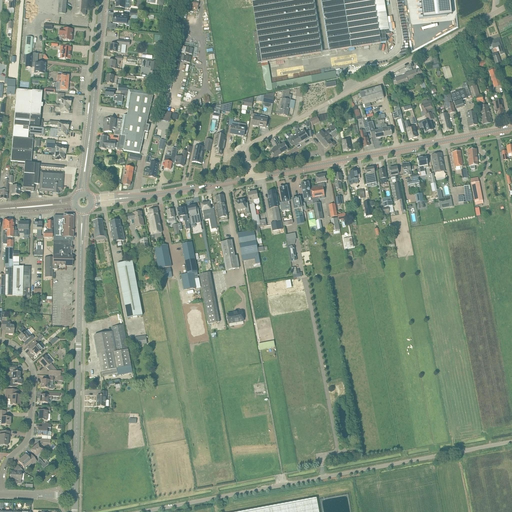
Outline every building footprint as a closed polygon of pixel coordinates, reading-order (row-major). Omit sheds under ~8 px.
[(5,0),(5,1),(9,1),(8,8),(14,9),(14,0),(5,0)] [(65,14),(67,1),(61,0),(59,0),(58,13),(65,14)] [(86,0),(76,0),(76,15),(85,16),(86,0)] [(116,0),(116,7),(125,8),(125,0),(116,0)] [(252,0),(253,6),(257,32),(253,32),(258,63),(262,62),(268,61),(270,61),(278,60),(286,58),(322,53),(313,0),(252,0)] [(389,34),(384,0),(321,0),(329,51),(386,42),(385,35),(389,34)] [(118,24),(126,24),(126,25),(126,26),(129,27),(130,26),(130,21),(130,20),(127,20),(127,16),(119,15),(114,14),(113,23),(118,24)] [(63,29),(60,29),(60,36),(63,36),(62,40),(72,41),(73,30),(63,29)] [(155,35),(154,43),(163,44),(164,36),(155,35)] [(499,39),(494,41),(491,42),(493,49),(498,47),(501,55),(504,54),(499,39)] [(113,52),(117,52),(117,53),(121,53),(122,45),(126,45),(126,41),(123,41),(118,40),(117,44),(118,44),(117,45),(111,44),(110,52),(113,52)] [(71,48),(66,47),(62,47),(61,47),(60,53),(61,53),(61,58),(70,59),(71,48)] [(501,64),(498,55),(492,57),(495,66),(501,64)] [(32,67),(32,63),(33,56),(26,56),(25,68),(32,68),(32,67)] [(127,57),(123,57),(121,57),(116,56),(116,60),(116,61),(109,61),(108,68),(111,68),(117,69),(117,64),(120,65),(120,61),(127,62),(127,57)] [(45,64),(37,63),(35,63),(34,73),(45,74),(45,64)] [(449,66),(441,68),(445,79),(452,77),(449,66)] [(423,77),(422,73),(420,68),(405,73),(406,75),(395,78),(397,83),(398,87),(409,83),(408,82),(423,77)] [(494,87),(501,84),(496,69),(489,72),(494,87)] [(58,72),(57,82),(68,83),(69,76),(61,75),(61,72),(58,72)] [(118,76),(112,76),(107,75),(107,83),(116,84),(116,80),(117,80),(118,76)] [(14,95),(15,93),(15,88),(14,88),(14,85),(15,85),(15,80),(8,79),(8,81),(7,87),(6,94),(14,95)] [(67,91),(68,83),(57,82),(56,82),(56,90),(59,90),(67,91)] [(475,103),(477,103),(479,114),(481,114),(483,124),(491,123),(490,118),(488,105),(485,106),(485,101),(483,101),(482,94),(479,95),(476,85),(475,86),(474,82),(468,84),(472,99),(474,98),(475,103)] [(455,90),(450,92),(451,94),(455,107),(456,109),(464,106),(463,105),(462,101),(467,99),(467,97),(471,96),(466,83),(462,84),(464,89),(456,92),(455,90)] [(360,93),(363,105),(363,108),(365,107),(365,108),(371,106),(370,103),(384,99),(380,87),(360,93)] [(15,108),(15,114),(30,115),(40,116),(41,108),(42,108),(43,104),(41,104),(42,92),(17,89),(16,97),(15,108)] [(106,90),(105,97),(114,98),(113,102),(122,103),(123,98),(123,96),(127,97),(128,90),(118,89),(118,91),(106,90)] [(119,135),(126,136),(125,142),(124,150),(124,151),(125,151),(126,151),(140,154),(141,148),(142,144),(143,139),(145,132),(148,132),(149,125),(146,125),(154,92),(149,92),(128,89),(127,103),(126,108),(129,108),(127,116),(123,115),(122,120),(119,135)] [(290,94),(290,90),(288,90),(283,91),(282,98),(280,110),(279,115),(288,116),(289,107),(291,108),(294,109),(294,104),(295,101),(291,101),(292,95),(290,94)] [(60,105),(69,106),(70,106),(71,100),(64,100),(64,94),(58,93),(57,99),(60,100),(60,105)] [(265,95),(264,102),(272,104),(274,93),(265,95)] [(447,95),(449,102),(449,103),(447,104),(447,105),(446,105),(449,114),(455,112),(449,94),(447,95)] [(243,100),(242,106),(252,108),(254,98),(243,100)] [(397,99),(395,100),(397,109),(394,109),(394,110),(395,112),(393,113),(392,113),(394,119),(398,118),(398,120),(397,120),(402,133),(404,132),(405,131),(404,127),(401,112),(397,99)] [(502,105),(503,105),(502,101),(493,102),(495,110),(495,114),(497,114),(498,121),(505,120),(502,105)] [(423,112),(426,120),(418,122),(420,128),(424,127),(425,132),(433,130),(430,121),(434,119),(432,113),(435,112),(433,108),(434,108),(432,102),(420,105),(423,112)] [(477,125),(474,104),(473,104),(468,105),(469,112),(467,113),(469,127),(477,125)] [(215,107),(213,116),(219,117),(220,111),(222,105),(215,107)] [(259,127),(261,115),(253,114),(253,109),(252,109),(251,112),(250,117),(253,117),(252,126),(259,127)] [(158,120),(170,122),(172,113),(160,110),(158,120)] [(451,130),(450,125),(447,113),(437,116),(439,122),(441,121),(443,132),(451,130)] [(43,125),(43,122),(43,120),(40,120),(40,116),(30,115),(15,114),(14,126),(39,128),(39,124),(43,125)] [(382,123),(382,128),(383,129),(384,137),(392,135),(390,127),(387,128),(386,124),(385,124),(383,118),(385,118),(385,114),(380,115),(381,119),(378,119),(379,124),(382,123)] [(265,116),(261,115),(259,127),(266,128),(268,117),(264,117),(265,116)] [(231,116),(229,125),(231,126),(231,127),(230,134),(237,135),(239,127),(240,123),(232,122),(234,117),(231,116)] [(319,122),(316,117),(309,121),(312,126),(319,122)] [(376,138),(384,137),(383,129),(382,128),(378,128),(378,129),(375,130),(373,122),(370,123),(369,117),(367,118),(368,122),(370,129),(371,137),(376,136),(376,138)] [(103,132),(108,133),(112,133),(112,131),(114,131),(114,134),(119,135),(122,120),(116,119),(111,118),(110,119),(105,119),(104,121),(106,122),(105,124),(104,124),(104,125),(104,126),(105,127),(104,127),(104,129),(104,132),(103,132)] [(58,126),(58,129),(68,130),(69,124),(58,123),(59,122),(49,121),(49,125),(58,126)] [(414,127),(410,128),(409,121),(405,122),(408,134),(409,139),(417,137),(416,132),(414,127)] [(321,143),(336,130),(334,123),(329,124),(331,130),(329,132),(328,131),(323,135),(321,132),(320,133),(316,137),(318,140),(320,142),(321,143)] [(14,126),(13,137),(28,139),(28,133),(43,135),(44,128),(42,128),(39,128),(14,126)] [(68,130),(58,129),(53,129),(52,131),(54,132),(53,137),(58,137),(59,136),(66,137),(67,130),(68,130)] [(297,134),(301,142),(308,138),(303,130),(297,134)] [(337,134),(336,130),(321,143),(321,144),(323,145),(326,148),(329,145),(331,148),(336,144),(333,142),(331,144),(329,140),(332,137),(333,138),(337,134)] [(349,139),(344,140),(343,132),(338,133),(339,141),(341,140),(343,151),(351,149),(349,139)] [(368,138),(366,133),(366,132),(363,133),(363,132),(360,132),(363,142),(364,147),(369,146),(367,138),(368,138)] [(217,134),(215,147),(216,147),(215,153),(221,155),(222,149),(224,149),(226,140),(224,140),(225,136),(217,134)] [(301,142),(297,134),(290,138),(290,137),(287,139),(290,144),(291,144),(291,145),(293,145),(294,145),(295,146),(301,142)] [(100,142),(100,149),(106,149),(106,148),(109,148),(109,149),(111,150),(112,149),(115,149),(115,148),(117,148),(117,150),(122,151),(122,149),(124,150),(125,142),(126,136),(119,135),(118,143),(116,143),(116,142),(108,141),(109,137),(101,136),(101,141),(100,142)] [(11,149),(32,151),(33,139),(28,139),(13,137),(11,149)] [(276,145),(277,146),(281,154),(288,150),(284,144),(281,146),(276,137),(272,139),(276,145)] [(194,152),(192,162),(201,164),(204,150),(210,151),(213,140),(206,139),(204,147),(195,145),(195,146),(194,152)] [(55,153),(65,154),(66,154),(66,148),(60,147),(61,145),(46,144),(45,148),(55,149),(55,153)] [(275,158),(281,154),(277,146),(273,148),(274,150),(271,152),(275,158)] [(176,160),(175,165),(184,167),(185,162),(187,153),(191,154),(192,148),(188,147),(186,152),(183,151),(183,152),(182,158),(177,157),(176,160)] [(174,164),(175,158),(176,158),(177,149),(172,148),(171,156),(165,155),(164,161),(165,161),(165,164),(164,169),(170,170),(172,163),(174,164)] [(25,163),(31,163),(32,151),(11,149),(10,162),(25,163)] [(477,156),(476,149),(468,150),(469,166),(470,166),(471,169),(475,169),(474,166),(476,166),(475,161),(479,160),(479,156),(477,156)] [(462,166),(461,156),(460,151),(452,152),(454,167),(462,166)] [(442,173),(442,172),(444,171),(441,153),(432,155),(435,173),(437,172),(437,174),(438,175),(439,175),(441,175),(442,174),(442,173)] [(417,167),(418,174),(419,176),(426,175),(425,168),(428,168),(426,157),(417,159),(419,167),(417,167)] [(155,178),(158,166),(158,163),(151,162),(150,169),(146,168),(145,173),(145,172),(149,173),(149,176),(155,178)] [(407,176),(410,175),(411,175),(411,171),(413,171),(413,170),(413,166),(410,167),(409,165),(409,163),(406,163),(406,162),(401,163),(402,166),(403,171),(403,175),(406,174),(406,176),(407,176)] [(31,163),(25,163),(24,167),(23,185),(34,186),(34,184),(38,185),(39,164),(31,163)] [(126,166),(123,185),(130,186),(131,182),(134,168),(126,166)] [(391,178),(395,177),(396,184),(395,184),(398,201),(400,200),(402,213),(406,212),(400,183),(400,182),(397,167),(389,168),(390,173),(391,175),(391,178)] [(365,169),(366,174),(365,175),(366,184),(376,182),(374,168),(365,169)] [(383,183),(387,182),(386,178),(385,169),(379,171),(380,179),(381,184),(384,184),(383,183)] [(359,183),(358,182),(357,176),(356,171),(349,172),(350,176),(348,176),(348,180),(351,180),(352,184),(359,183)] [(63,174),(52,173),(41,172),(39,191),(52,191),(52,193),(59,194),(59,190),(62,190),(63,174)] [(342,180),(342,178),(341,173),(334,174),(335,179),(334,179),(335,184),(336,190),(342,189),(341,180),(342,180)] [(315,176),(317,187),(323,186),(325,186),(324,182),(327,181),(326,179),(325,174),(315,176)] [(420,184),(419,179),(418,174),(411,175),(410,175),(411,180),(407,181),(408,186),(415,185),(415,188),(421,187),(420,187),(420,184)] [(7,195),(8,183),(9,180),(5,180),(4,190),(0,190),(0,199),(7,200),(7,195)] [(471,184),(475,202),(483,200),(479,182),(471,184)] [(304,199),(311,198),(308,183),(301,184),(304,199)] [(464,186),(467,201),(473,200),(471,185),(464,186)] [(20,186),(15,186),(12,186),(12,190),(11,195),(19,195),(20,186)] [(324,195),(323,186),(317,187),(318,188),(311,189),(313,198),(324,195)] [(286,187),(280,188),(283,203),(289,202),(286,187)] [(358,199),(365,198),(364,189),(356,191),(358,199)] [(283,229),(276,195),(275,190),(268,192),(269,199),(268,200),(269,209),(272,209),(275,222),(271,223),(273,231),(283,229)] [(256,192),(248,193),(250,205),(251,210),(253,225),(254,228),(259,227),(260,226),(258,215),(256,215),(254,204),(259,204),(259,202),(259,198),(257,199),(257,197),(256,192)] [(424,204),(424,201),(422,193),(415,195),(417,203),(418,202),(419,209),(425,208),(424,204)] [(214,210),(217,222),(228,220),(227,217),(224,195),(216,197),(217,204),(213,205),(214,210)] [(393,206),(391,197),(383,199),(384,208),(388,207),(393,206)] [(438,200),(440,209),(453,206),(451,197),(438,200)] [(292,199),(293,204),(296,219),(303,217),(303,212),(303,210),(301,204),(300,198),(292,199)] [(251,214),(248,203),(245,203),(244,200),(235,202),(237,211),(245,210),(246,215),(251,214)] [(369,201),(363,203),(366,215),(371,214),(369,201)] [(209,203),(202,204),(203,209),(203,210),(204,216),(204,217),(210,216),(212,229),(217,228),(214,208),(210,209),(210,208),(209,203)] [(313,205),(316,219),(322,218),(320,204),(313,205)] [(331,217),(337,216),(335,204),(329,205),(331,217)] [(195,206),(188,207),(189,212),(190,218),(191,224),(201,222),(198,208),(196,208),(195,206)] [(377,216),(389,213),(388,207),(384,208),(376,209),(377,216)] [(185,208),(178,209),(179,217),(180,218),(183,218),(183,221),(185,221),(185,225),(189,224),(188,220),(187,215),(186,215),(185,208)] [(162,232),(158,213),(157,209),(149,210),(149,214),(148,215),(148,218),(152,234),(162,232)] [(173,210),(167,211),(168,216),(168,219),(169,222),(173,221),(175,221),(175,217),(173,210)] [(144,226),(143,216),(142,211),(133,213),(133,214),(128,215),(129,220),(134,219),(135,227),(144,226)] [(73,241),(73,238),(74,214),(64,214),(63,216),(56,216),(56,219),(54,219),(53,240),(72,241),(73,241)] [(337,218),(336,218),(330,219),(332,231),(340,230),(337,218)] [(96,238),(107,236),(106,231),(104,232),(102,220),(93,221),(96,238)] [(119,220),(110,222),(111,227),(114,242),(120,241),(126,240),(123,227),(121,227),(119,220)] [(7,244),(7,247),(5,247),(5,274),(1,274),(1,285),(0,285),(0,294),(0,295),(0,296),(12,296),(13,267),(13,266),(13,254),(13,238),(14,221),(3,221),(3,230),(3,244),(7,244)] [(43,233),(43,230),(43,240),(43,238),(52,238),(52,221),(47,221),(47,227),(47,233),(43,233)] [(24,236),(29,236),(29,229),(28,229),(28,223),(18,222),(18,229),(24,229),(24,236)] [(39,240),(43,240),(43,230),(41,230),(41,223),(33,223),(33,230),(37,230),(37,243),(39,243),(39,240)] [(257,248),(257,244),(254,231),(242,233),(237,234),(241,255),(258,252),(257,248)] [(354,237),(344,239),(346,247),(355,246),(354,237)] [(142,248),(149,247),(147,238),(140,239),(142,248)] [(295,239),(287,241),(291,262),(296,261),(294,245),(295,239)] [(53,240),(53,255),(53,269),(57,270),(58,266),(72,266),(73,256),(71,256),(72,241),(53,240)] [(221,242),(225,266),(226,271),(239,268),(237,256),(233,257),(231,248),(233,248),(232,241),(221,242)] [(187,273),(181,274),(184,290),(197,288),(197,287),(195,279),(194,273),(198,272),(192,242),(182,244),(187,273)] [(172,267),(169,245),(155,247),(158,269),(172,267)] [(133,261),(117,264),(127,318),(143,316),(133,261)] [(13,266),(13,267),(12,296),(13,296),(30,296),(30,272),(31,267),(13,266)] [(161,279),(172,277),(171,267),(159,270),(161,279)] [(200,275),(200,278),(209,324),(218,322),(210,278),(211,278),(210,273),(200,275)] [(243,321),(242,311),(237,311),(237,313),(227,314),(229,323),(243,321)] [(13,334),(14,329),(14,325),(10,325),(10,322),(7,321),(7,318),(2,317),(2,324),(2,329),(2,327),(6,328),(6,334),(13,334)] [(131,366),(128,350),(124,325),(112,327),(112,331),(95,335),(102,377),(117,374),(117,369),(131,366)] [(21,341),(22,340),(24,342),(26,340),(29,343),(34,338),(31,334),(32,334),(28,329),(26,332),(22,335),(21,334),(18,337),(21,341)] [(147,344),(146,336),(135,337),(137,345),(147,344)] [(27,348),(31,352),(32,353),(33,352),(36,355),(43,350),(36,341),(27,348)] [(259,350),(275,347),(274,341),(258,344),(259,350)] [(51,363),(48,360),(45,356),(39,361),(45,369),(46,368),(47,368),(49,369),(48,370),(49,371),(48,375),(60,376),(61,371),(57,371),(51,364),(51,363)] [(17,384),(22,384),(22,379),(20,379),(20,372),(16,372),(16,367),(9,366),(9,370),(13,370),(12,378),(11,378),(10,379),(9,380),(9,386),(14,387),(15,387),(16,387),(16,386),(17,386),(17,385),(17,384)] [(54,385),(53,385),(53,377),(45,377),(46,377),(46,380),(41,380),(41,388),(45,388),(45,391),(48,391),(48,389),(54,390),(54,385)] [(18,391),(13,390),(6,390),(5,399),(7,399),(7,405),(7,406),(8,407),(9,407),(10,407),(11,407),(12,407),(12,406),(12,405),(14,406),(14,405),(20,406),(21,396),(16,395),(16,391),(18,391)] [(97,395),(97,407),(105,407),(105,400),(106,400),(107,391),(101,391),(100,395),(97,395)] [(60,393),(52,393),(47,393),(46,396),(40,395),(40,402),(48,403),(48,399),(51,399),(51,396),(60,397),(60,393)] [(53,408),(46,407),(41,407),(42,407),(42,411),(39,411),(38,421),(47,421),(47,411),(50,412),(50,411),(52,411),(53,408)] [(6,411),(1,411),(0,411),(0,420),(1,421),(1,425),(10,426),(10,418),(4,417),(4,412),(6,412),(6,411)] [(42,436),(42,439),(50,439),(50,436),(51,435),(51,432),(50,431),(51,424),(47,424),(42,424),(42,428),(38,428),(37,436),(42,436)] [(10,432),(5,431),(0,431),(0,445),(7,446),(8,437),(9,437),(10,432)] [(50,439),(42,439),(40,439),(40,443),(41,444),(39,445),(38,444),(31,450),(36,457),(44,450),(42,448),(48,444),(50,444),(50,439)] [(37,461),(34,458),(31,454),(27,457),(25,455),(18,461),(24,468),(30,462),(32,465),(37,461)] [(23,471),(22,470),(18,466),(15,469),(14,470),(15,470),(15,472),(11,472),(10,480),(15,480),(14,483),(20,483),(21,473),(23,471)] [(318,511),(316,498),(241,511),(318,511)]
